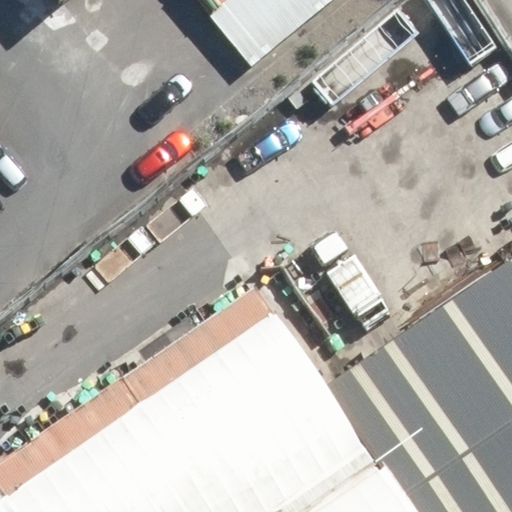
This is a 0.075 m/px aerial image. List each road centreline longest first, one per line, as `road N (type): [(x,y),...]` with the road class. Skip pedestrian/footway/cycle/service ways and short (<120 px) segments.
road 1 (unknown): [(0,351),(382,33)]
road 2 (unknown): [(0,171),(156,32)]
